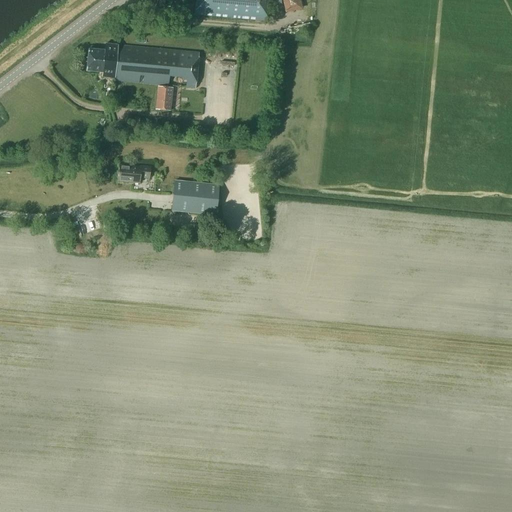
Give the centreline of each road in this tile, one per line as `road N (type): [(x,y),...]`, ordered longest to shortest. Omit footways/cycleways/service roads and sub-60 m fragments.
road 1 (track): [(33,60),(85,106),(218,118)]
road 2 (track): [(130,0),(170,18),(276,26)]
road 3 (tertiary): [(0,86),(115,0)]
